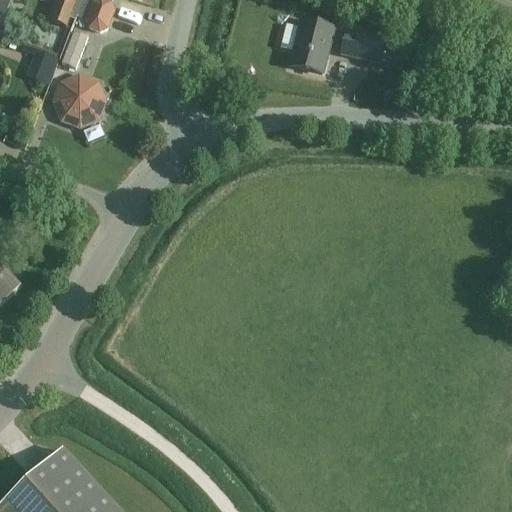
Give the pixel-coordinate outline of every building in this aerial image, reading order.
[(11,0),(0,0),(0,23),(2,25),(11,0)] [(67,30),(77,0),(58,0),(50,24),(67,30)] [(113,5),(101,1),(93,4),(86,23),(89,32),(101,36),(109,32),(117,14),(113,5)] [(323,76),(333,32),(303,24),(292,69),(323,76)] [(74,34),(62,67),(77,72),(89,40),(74,34)] [(348,34),(348,35),(342,57),(382,66),(387,43),(348,34)] [(30,77),(50,86),(62,59),(41,50),(30,77)] [(63,124),(81,131),(100,123),(107,105),(99,86),(80,79),(62,87),(55,105),(63,124)] [(0,308),(21,289),(0,265),(0,308)] [(117,511),(64,453),(0,511),(117,511)]
